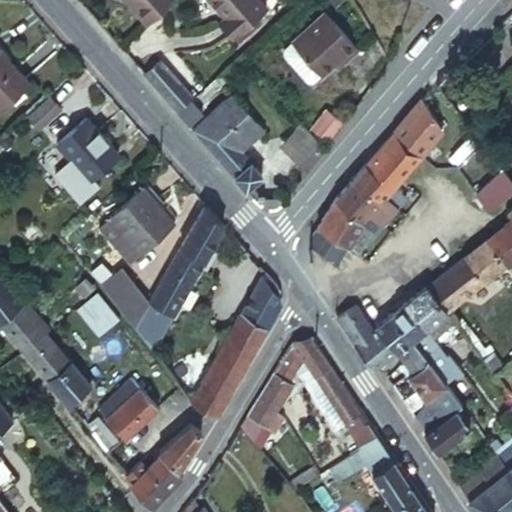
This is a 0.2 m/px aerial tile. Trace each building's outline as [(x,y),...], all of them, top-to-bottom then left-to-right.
[(145,24),(173,0),(125,0),(125,1),(145,24)] [(264,10),(254,0),(206,0),(224,20),(218,25),(230,40),(264,10)] [(342,60),(346,64),(358,54),(325,16),(291,46),(320,79),(333,67),(342,60)] [(320,79),(291,46),(284,53),(283,59),(306,85),(313,86),(320,79)] [(0,103),(26,81),(0,49),(0,103)] [(337,72),(346,64),(342,60),(333,67),(337,72)] [(159,62),(144,76),(176,113),(186,104),(192,99),(159,62)] [(449,70),(434,85),(447,103),(460,87),(449,70)] [(51,94),(27,114),(37,127),(61,106),(51,94)] [(228,94),(189,128),(201,140),(232,175),(244,189),(260,175),(241,155),(265,135),(228,94)] [(440,126),(421,99),(363,164),(390,187),(440,126)] [(176,113),(187,124),(196,116),(186,104),(176,113)] [(323,115),(308,130),(322,146),(335,128),(323,115)] [(77,165),(89,179),(117,154),(87,118),(59,143),(77,165)] [(300,123),(279,143),(300,167),(322,147),(300,123)] [(351,178),(378,201),(383,195),(390,187),(363,164),(351,178)] [(89,179),(77,165),(67,174),(78,188),(89,179)] [(500,174),(474,192),(486,208),(489,206),(511,190),(500,174)] [(244,189),(248,194),(264,180),(260,175),(244,189)] [(351,178),(334,199),(360,222),(378,201),(351,178)] [(110,215),(140,249),(171,223),(141,188),(110,215)] [(511,191),(511,190),(489,206),(503,225),(511,236),(511,191)] [(315,228),(345,247),(355,253),(366,242),(362,238),(366,234),(370,238),(396,208),(389,200),(383,195),(378,201),(360,222),(334,199),(315,228)] [(389,200),(396,208),(401,202),(393,195),(389,200)] [(207,204),(202,204),(146,303),(142,311),(132,325),(152,350),(181,297),(223,224),(207,204)] [(129,259),(140,249),(110,215),(99,224),(129,259)] [(511,259),(511,236),(503,225),(487,238),(505,264),(511,259)] [(309,237),(308,245),(336,262),(345,247),(315,228),(309,237)] [(445,312),(505,264),(487,238),(425,286),(445,312)] [(120,268),(101,285),(111,298),(132,325),(142,311),(146,303),(120,268)] [(277,287),(263,270),(201,382),(190,401),(214,415),(216,413),(280,305),(277,287)] [(9,285),(0,273),(0,324),(34,364),(67,405),(68,406),(74,401),(80,396),(84,393),(92,386),(46,329),(50,326),(28,298),(24,302),(9,285)] [(425,286),(404,304),(424,329),(445,312),(425,286)] [(113,312),(95,289),(67,312),(85,334),(113,312)] [(424,329),(404,304),(389,315),(422,356),(427,362),(436,373),(445,385),(461,372),(452,361),(448,356),(446,357),(424,329)] [(353,345),(370,331),(353,306),(335,318),(353,345)] [(389,315),(374,327),(394,352),(403,363),(410,373),(427,362),(422,356),(389,315)] [(374,327),(370,331),(353,345),(350,346),(370,371),(371,371),(394,352),(374,327)] [(293,339),(288,346),(302,355),(299,361),(305,365),(299,373),(322,407),(330,402),(315,377),(331,365),(312,335),(293,339)] [(454,349),(451,345),(446,349),(450,353),(454,349)] [(250,406),(245,414),(265,425),(276,407),(284,395),(291,383),(287,381),(293,369),(299,361),(302,355),(288,346),(282,356),(250,406)] [(491,353),(482,361),(492,374),(502,367),(491,353)] [(305,365),(299,361),(293,369),(299,373),(305,365)] [(413,419),(421,432),(454,410),(457,415),(464,409),(445,385),(436,373),(427,362),(410,373),(406,376),(423,399),(430,395),(440,409),(436,412),(430,406),(413,419)] [(406,376),(410,373),(403,363),(398,366),(406,376)] [(351,395),(331,365),(315,377),(330,402),(322,407),(343,438),(350,433),(358,444),(377,433),(351,395)] [(124,437),(157,407),(130,377),(99,406),(124,437)] [(284,395),(276,407),(279,411),(282,415),(294,408),(284,395)] [(423,399),(413,419),(430,406),(436,412),(440,409),(430,395),(423,399)] [(80,396),(74,401),(78,405),(83,400),(80,396)] [(0,483),(12,474),(0,459),(2,456),(0,454),(0,431),(13,423),(0,406),(0,483)] [(245,414),(238,425),(258,442),(260,445),(270,433),(282,417),(282,415),(279,411),(276,407),(265,425),(245,414)] [(421,432),(434,451),(437,456),(478,428),(464,409),(457,415),(454,410),(421,432)] [(189,448),(199,431),(189,421),(158,450),(160,453),(176,467),(189,448)] [(393,506),(416,492),(398,465),(380,437),(377,433),(358,444),(357,447),(354,449),(393,506)] [(511,448),(500,458),(508,468),(511,464),(511,448)] [(142,464),(127,479),(149,506),(181,472),(176,467),(160,453),(146,468),(142,464)] [(458,488),(467,502),(506,469),(508,468),(500,458),(497,454),(476,470),(478,473),(458,488)] [(312,463),(287,482),(293,490),(318,472),(312,463)] [(503,483),(511,493),(511,464),(508,468),(506,469),(511,476),(503,483)] [(467,502),(473,511),(510,511),(511,511),(511,493),(503,483),(511,476),(506,469),(467,502)] [(429,511),(426,506),(416,492),(393,506),(396,511),(429,511)] [(182,507),(181,509),(183,511),(206,511),(203,507),(199,510),(191,496),(182,507)]
